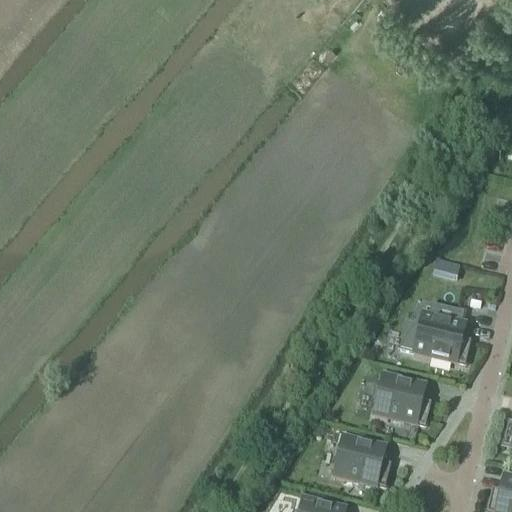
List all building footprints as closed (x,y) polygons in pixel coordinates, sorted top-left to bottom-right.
[(435,263),(434,279),(459,282),(460,266),(435,263)] [(461,343),(464,330),(460,329),(463,316),(430,308),(427,322),(421,320),(412,357),(464,369),(470,346),(461,343)] [(421,405),(424,392),(381,382),(372,419),(424,431),(430,407),(421,405)] [(511,426),(507,425),(501,449),(511,451),(511,426)] [(381,466),(384,453),(341,443),(333,480),(384,493),(390,469),(381,466)] [(511,511),(511,483),(503,482),(500,495),(491,493),(486,511),(511,511)]
